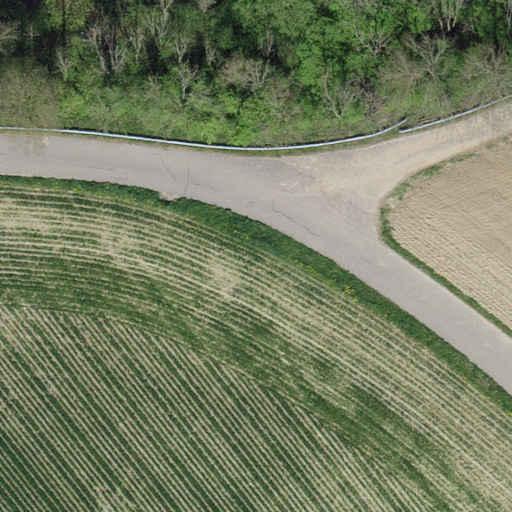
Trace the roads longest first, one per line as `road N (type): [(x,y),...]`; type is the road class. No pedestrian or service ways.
road 1 (unclassified): [(511,367),(442,309),(260,199),(132,164),(0,155)]
road 2 (track): [(317,227),(410,161),(511,118)]
